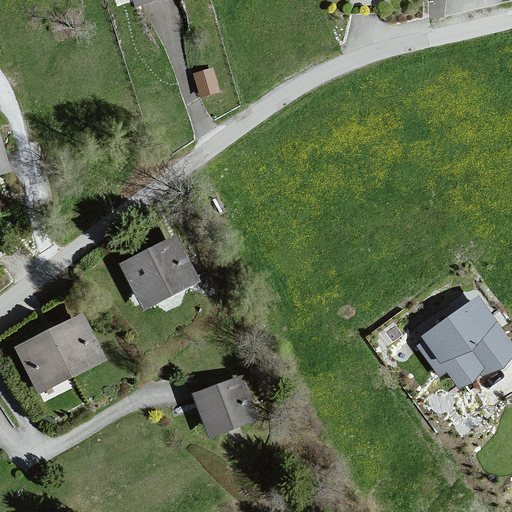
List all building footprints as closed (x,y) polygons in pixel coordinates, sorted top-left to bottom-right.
[(0,175),(12,172),(0,130),(0,175)] [(200,280),(177,235),(119,262),(145,310),(200,280)] [(423,341),(416,345),(438,377),(448,370),(462,390),(511,355),(511,342),(478,294),(419,336),(423,341)] [(106,360),(83,313),(13,346),(35,394),(106,360)] [(242,375),(191,393),(207,438),(258,420),(242,375)]
